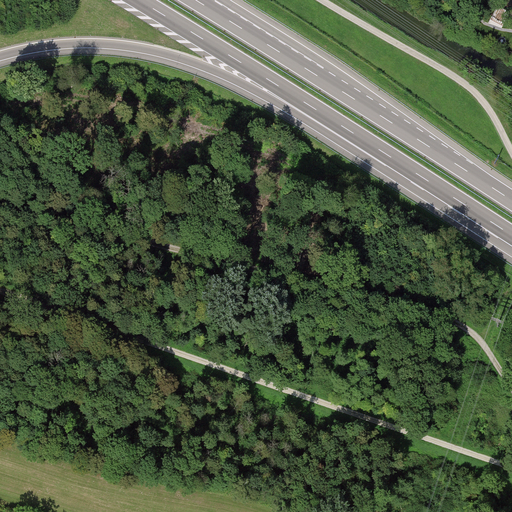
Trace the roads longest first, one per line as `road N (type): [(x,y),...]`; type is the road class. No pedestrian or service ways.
road 1 (motorway): [(0,57),(121,45),(211,69),(511,242)]
road 2 (track): [(0,208),(444,315),(477,339),(511,384)]
road 3 (track): [(511,467),(0,291)]
road 4 (motorway): [(138,0),(511,236)]
road 5 (motorway): [(511,200),(202,3)]
road 6 (track): [(511,149),(464,83),(324,0)]
